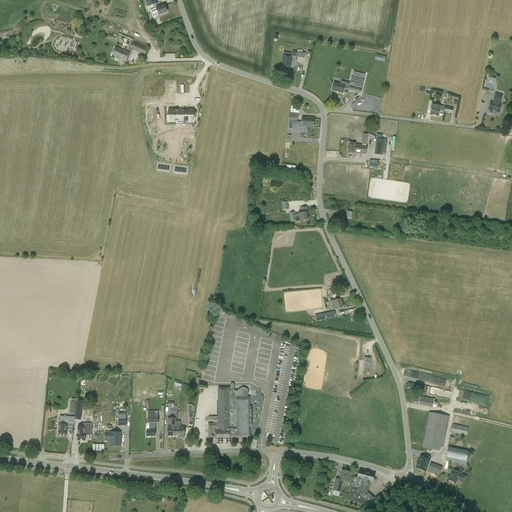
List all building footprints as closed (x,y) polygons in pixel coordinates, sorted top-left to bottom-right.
[(155,9),(157,8),(159,14),(167,12),(164,5),(159,7),(156,0),(144,0),(147,7),(153,5),(155,9)] [(130,48),(145,55),(147,49),(133,42),(130,48)] [(118,59),(126,62),(129,53),(115,47),(112,55),(119,58),(118,59)] [(290,68),(292,57),(304,59),(305,53),(293,51),(292,54),(283,53),(281,67),(290,68)] [(334,82),(331,91),(343,94),(344,88),(349,89),(348,90),(361,93),(365,79),(352,75),(350,83),(341,81),(340,84),(334,82)] [(178,93),(178,83),(165,83),(165,90),(169,90),(169,94),(178,93)] [(494,112),(499,113),(501,105),(500,105),(503,95),(495,93),(492,102),(490,102),(488,110),(489,110),(488,111),(489,112),(490,113),(492,114),(493,113),(493,112),(494,112)] [(438,117),(440,111),(452,114),(453,108),(445,106),(445,107),(441,106),(432,104),(431,109),(430,115),(438,117)] [(291,106),(290,113),(291,113),(290,120),(293,121),(292,129),(296,129),(299,109),(298,109),(299,107),(291,106)] [(168,110),(168,121),(177,121),(177,125),(184,125),(184,121),(192,121),(192,110),(168,110)] [(302,118),(301,126),(314,127),(314,118),(302,118)] [(362,145),(355,144),(349,144),(349,147),(345,147),(345,152),(349,152),(348,153),(366,155),(368,134),(363,134),(362,145)] [(376,138),(374,154),(382,155),(382,153),(385,154),(387,139),(376,138)] [(296,222),(301,221),(308,220),(306,213),(308,213),(307,207),(301,208),(302,213),(299,214),(299,213),(295,214),(294,212),(289,213),(291,222),(296,221),(296,222)] [(341,299),(335,300),(336,309),(343,308),(341,299)] [(316,316),(317,321),(337,317),(335,312),(316,316)] [(209,420),(213,420),(213,424),(208,424),(209,437),(215,437),(215,438),(231,438),(231,437),(237,437),(250,437),(249,398),(247,396),(248,395),(248,394),(248,392),(248,391),(247,389),(246,388),(245,388),(244,387),(242,388),(241,388),(240,389),(239,390),(238,390),(237,391),(236,391),(229,391),(228,388),(218,388),(219,417),(209,417),(209,420)] [(420,396),(418,404),(433,407),(434,399),(420,396)] [(149,423),(149,430),(147,430),(147,436),(155,436),(154,430),(155,430),(155,423),(158,423),(158,411),(148,411),(148,423),(149,423)] [(449,416),(429,412),(422,447),(440,451),(440,447),(443,447),(449,416)] [(60,416),(59,424),(59,435),(66,436),(66,431),(67,431),(67,425),(69,425),(69,424),(74,425),(75,417),(60,416)] [(170,425),(170,428),(168,428),(168,436),(175,436),(176,421),(176,418),(167,418),(167,425),(170,425)] [(184,428),(180,428),(180,421),(176,421),(175,436),(180,436),(180,438),(184,438),(184,428)] [(77,434),(77,441),(81,441),(81,442),(83,442),(84,441),(85,441),(85,435),(86,435),(86,436),(91,436),(91,424),(84,424),(84,426),(78,426),(78,430),(78,434),(77,434)] [(468,427),(452,424),(450,432),(467,436),(468,427)] [(110,433),(111,436),(107,436),(107,440),(111,440),(111,446),(120,446),(120,433),(110,433)] [(96,444),(93,444),(93,450),(105,450),(105,444),(102,444),(102,442),(96,442),(96,444)] [(468,451),(448,447),(445,460),(466,465),(468,451)] [(418,460),(416,464),(417,464),(417,467),(425,470),(430,457),(425,455),(425,457),(421,456),(419,460),(418,460)] [(431,463),(427,471),(432,473),(436,475),(439,476),(442,468),(431,463)] [(455,483),(457,480),(462,483),(466,476),(462,473),(463,470),(459,468),(457,472),(453,470),(448,479),(455,483)] [(341,492),(343,480),(351,482),(352,478),(350,477),(351,472),(342,470),(341,474),(340,474),(339,479),(335,478),(332,490),(334,491),(341,492)] [(371,484),(372,481),(373,481),(375,482),(376,480),(376,479),(374,478),(375,475),(359,470),(357,478),(353,477),(347,499),(365,505),(374,499),(368,492),(370,483),(371,484)]
